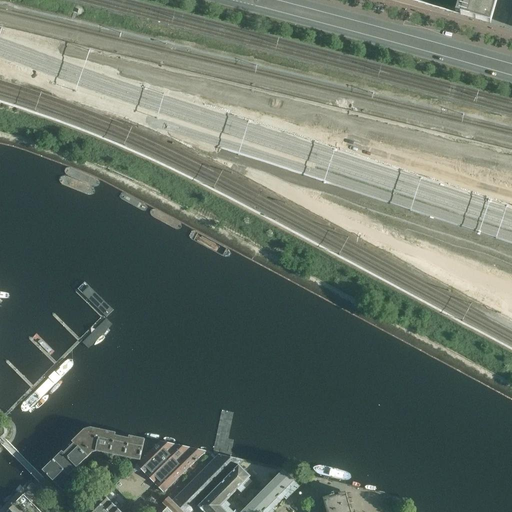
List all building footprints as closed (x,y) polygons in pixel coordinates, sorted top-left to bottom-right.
[(409,0),(490,23),(497,0),(409,0)] [(87,277),(79,286),(108,316),(117,308),(87,277)] [(99,316),(75,292),(66,300),(90,325),(99,316)] [(88,327),(64,302),(55,311),(79,336),(88,327)] [(77,340),(52,316),(44,324),(68,349),(77,340)] [(77,348),(72,353),(78,359),(81,356),(84,354),(87,351),(90,349),(93,346),(95,343),(98,340),(100,337),(104,333),(105,331),(106,330),(106,328),(107,326),(107,325),(108,323),(108,321),(108,319),(106,320),(105,321),(103,321),(101,322),(100,323),(98,324),(97,326),(95,327),(90,333),(85,338),(81,343),(77,348)] [(66,351),(42,326),(33,335),(57,360),(66,351)] [(53,365),(28,341),(20,349),(44,374),(53,365)] [(5,357),(6,357),(30,381),(31,381),(32,382),(33,382),(35,382),(36,383),(37,383),(39,382),(39,381),(39,380),(39,379),(38,377),(38,376),(37,375),(37,374),(13,350),(12,350),(11,349),(10,349),(9,348),(8,348),(7,348),(7,349),(6,349),(5,349),(5,350),(4,351),(4,352),(4,353),(4,354),(4,355),(4,356),(5,356),(5,357)] [(30,389),(5,364),(0,369),(0,376),(21,398),(30,389)] [(31,407),(32,406),(46,392),(61,375),(65,370),(61,365),(55,369),(38,385),(25,400),(24,401),(24,402),(24,403),(24,404),(24,405),(25,406),(25,407),(26,407),(27,407),(27,408),(28,408),(29,408),(30,407),(31,407)] [(76,481),(69,475),(77,467),(77,468),(93,453),(97,451),(140,461),(142,452),(147,452),(150,449),(151,442),(145,440),(145,439),(130,436),(129,439),(116,436),(116,433),(91,428),(85,430),(72,442),(74,444),(64,453),(62,452),(43,471),(65,492),(76,481)] [(164,492),(205,452),(206,452),(160,442),(137,465),(164,492)] [(210,464),(219,454),(212,453),(206,460),(210,464)] [(192,511),(199,506),(239,465),(243,460),(219,454),(210,464),(166,507),(168,508),(171,511),(192,511)] [(304,466),(304,467),(304,468),(305,468),(306,469),(307,469),(352,480),(353,479),(355,479),(356,478),(356,477),(357,477),(358,476),(357,474),(356,473),(355,471),(354,471),(353,470),(309,459),(308,459),(307,459),(306,459),(305,460),(304,461),(303,462),(303,463),(303,464),(303,465),(303,466),(304,466)] [(166,507),(210,464),(206,460),(163,503),(166,507)] [(274,511),(272,510),(284,498),(286,500),(300,487),(283,470),(262,492),(249,478),(251,476),(239,465),(199,506),(203,511),(204,511),(274,511)] [(139,497),(122,479),(114,487),(132,504),(139,497)] [(351,511),(346,492),(334,494),(323,498),(326,511),(351,511)] [(41,511),(24,495),(6,511),(41,511)] [(120,511),(105,496),(88,511),(120,511)]
